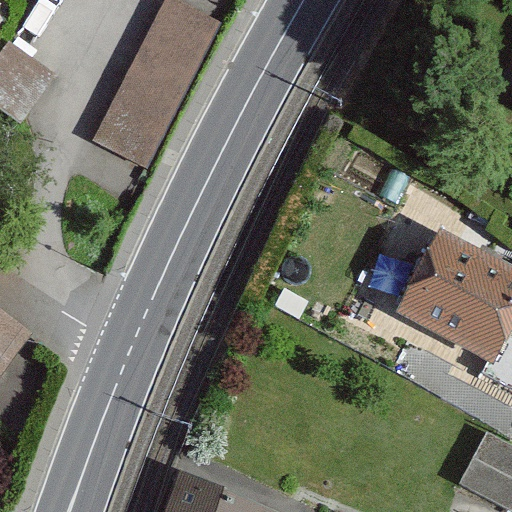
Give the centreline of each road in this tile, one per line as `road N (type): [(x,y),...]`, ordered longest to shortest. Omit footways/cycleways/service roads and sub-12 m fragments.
road 1 (residential): [(128,353),(62,310),(39,242),(52,122),(102,0)]
road 2 (primary): [(315,0),(128,353)]
road 3 (primary): [(128,353),(69,511)]
